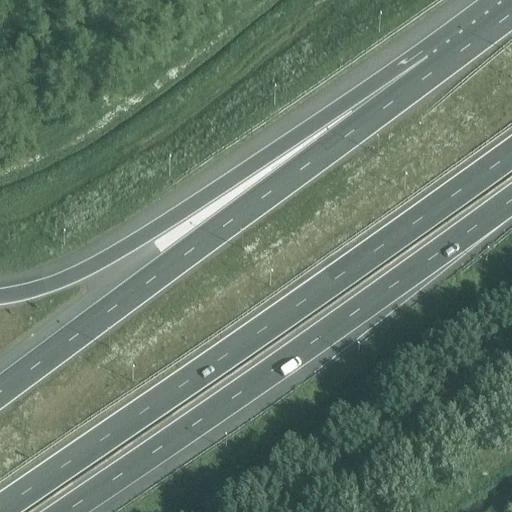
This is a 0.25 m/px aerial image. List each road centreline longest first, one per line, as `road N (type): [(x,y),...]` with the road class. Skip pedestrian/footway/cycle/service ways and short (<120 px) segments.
road 1 (motorway): [(0,511),(511,150)]
road 2 (motorway): [(438,65),(0,389)]
road 3 (motorway): [(69,511),(511,201)]
road 4 (motorway): [(438,65),(334,110),(82,269),(0,295)]
